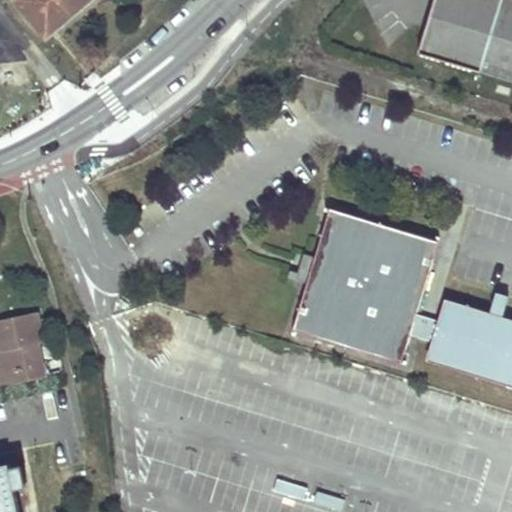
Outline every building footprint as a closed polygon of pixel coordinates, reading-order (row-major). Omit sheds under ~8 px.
[(16,0),(42,30),(57,17),(62,23),(89,0),(16,0)] [(511,0),(436,0),(420,54),(511,81),(511,0)] [(47,36),(62,23),(57,17),(42,30),(47,36)] [(331,211),(296,333),(404,365),(412,338),(417,323),(419,316),(440,243),(331,211)] [(511,297),(499,294),(493,316),(504,319),(511,297)] [(417,323),(412,338),(436,345),(431,362),(511,385),(511,321),(504,319),(493,316),(449,303),(443,323),(441,330),(417,323)] [(0,354),(3,354),(7,372),(1,373),(0,373),(0,387),(48,378),(40,345),(47,343),(40,314),(0,321),(0,354)] [(443,323),(419,316),(417,323),(441,330),(443,323)] [(0,511),(20,511),(9,464),(0,466),(0,511)]
